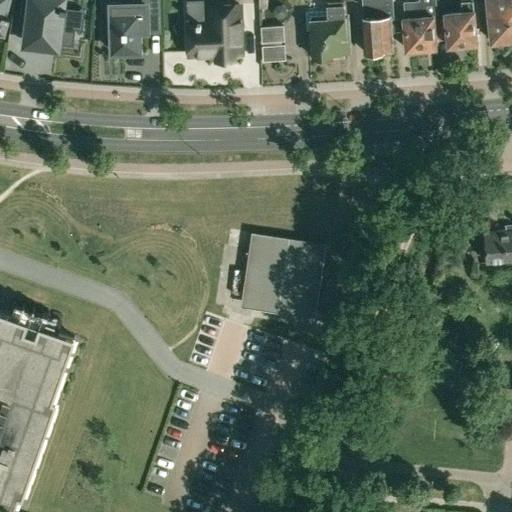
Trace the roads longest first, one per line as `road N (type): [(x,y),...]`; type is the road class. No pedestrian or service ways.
road 1 (primary): [(0,132),(112,145),(232,146),(511,126)]
road 2 (primary): [(511,103),(239,122),(85,119),(0,108)]
road 3 (residential): [(511,477),(327,457)]
